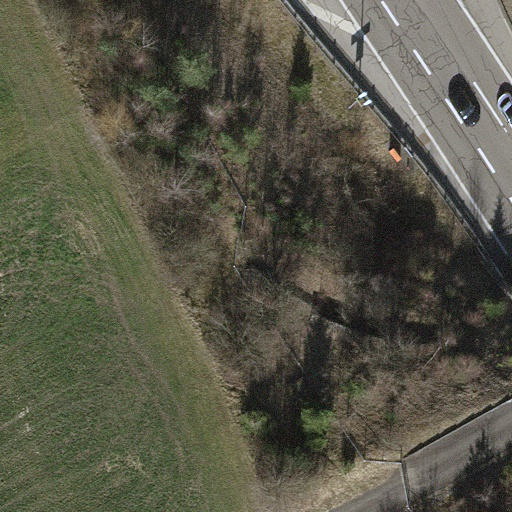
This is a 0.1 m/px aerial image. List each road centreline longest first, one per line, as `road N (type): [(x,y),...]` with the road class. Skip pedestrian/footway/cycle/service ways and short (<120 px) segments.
road 1 (motorway): [(405,0),(511,169)]
road 2 (track): [(382,511),(511,435)]
